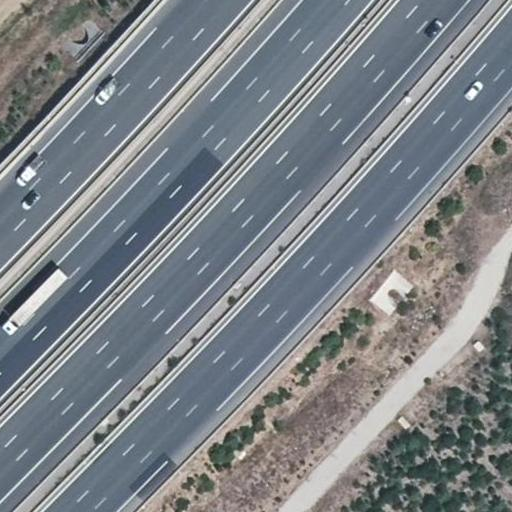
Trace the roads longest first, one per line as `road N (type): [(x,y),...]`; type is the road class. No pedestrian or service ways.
road 1 (motorway): [(77,511),(287,298),(511,47)]
road 2 (motorway): [(0,463),(250,207),(432,0)]
road 3 (motorway): [(337,0),(0,360)]
road 4 (track): [(511,243),(448,344),(293,511)]
road 5 (motorway): [(217,0),(0,233)]
